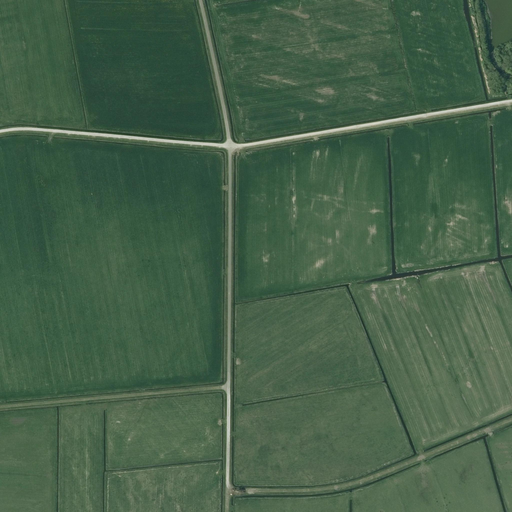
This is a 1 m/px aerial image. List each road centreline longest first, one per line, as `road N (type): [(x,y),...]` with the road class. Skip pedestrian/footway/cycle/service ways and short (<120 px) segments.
road 1 (unclassified): [(228,491),(229,145),(200,0)]
road 2 (track): [(228,491),(341,487),(511,419)]
road 3 (track): [(228,385),(0,406)]
